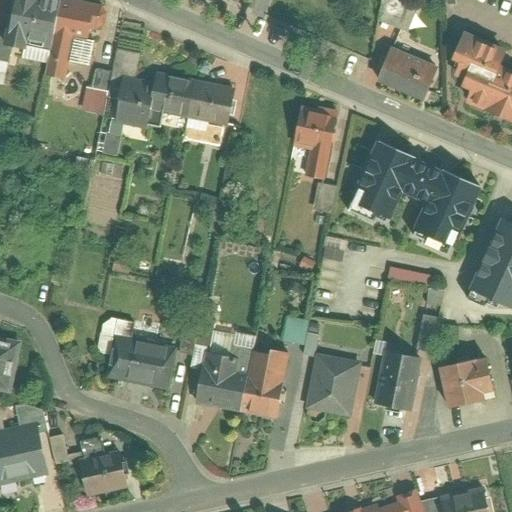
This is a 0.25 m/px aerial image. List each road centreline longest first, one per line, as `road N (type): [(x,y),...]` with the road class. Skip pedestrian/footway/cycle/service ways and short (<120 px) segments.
road 1 (residential): [(139,0),(511,163)]
road 2 (residential): [(511,423),(184,500)]
road 3 (residential): [(0,299),(15,309),(67,395),(124,415),(176,455),(184,500)]
